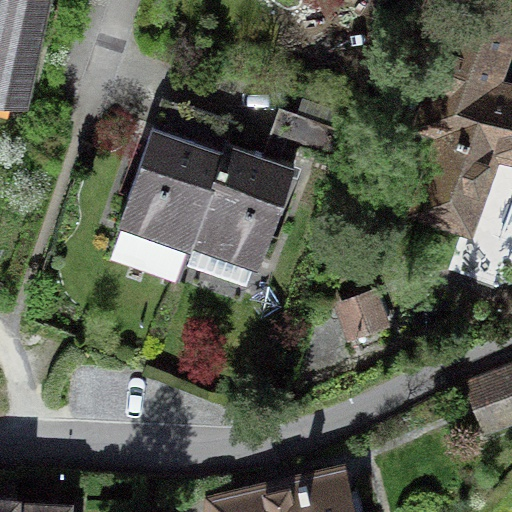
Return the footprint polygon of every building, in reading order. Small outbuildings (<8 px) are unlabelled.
[(0,0),(0,85),(29,91),(48,0),(0,0)] [(511,89),(491,85),(511,25),(511,14),(470,0),(465,0),(431,99),(453,107),(418,209),(464,225),(449,269),(495,285),(511,278),(511,89)] [(161,95),(153,124),(172,131),(182,102),(161,95)] [(224,149),(227,139),(234,120),(182,102),(172,131),(153,124),(118,222),(121,223),(115,242),(149,254),(145,266),(179,277),(192,239),(224,149)] [(297,111),(286,139),(338,158),(348,129),(297,111)] [(224,149),(192,239),(194,239),(195,240),(254,261),(255,261),(259,263),(294,163),(262,152),(227,139),(224,149)] [(254,261),(195,240),(187,264),(245,284),(254,261)] [(375,304),(333,318),(345,355),(387,341),(375,304)] [(486,430),(511,419),(511,362),(467,380),(486,430)] [(362,511),(356,487),(344,490),(339,471),(214,501),(214,511),(362,511)] [(0,511),(60,511),(61,506),(16,505),(17,493),(0,491),(0,511)]
